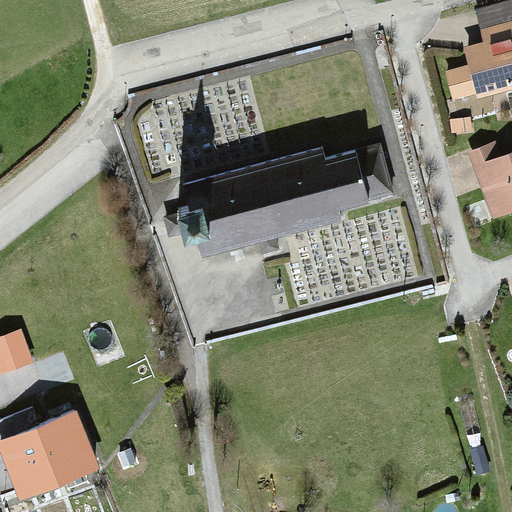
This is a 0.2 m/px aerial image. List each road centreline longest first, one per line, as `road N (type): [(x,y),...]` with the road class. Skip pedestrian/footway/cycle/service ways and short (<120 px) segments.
road 1 (residential): [(214,511),(205,455),(104,119)]
road 2 (residential): [(394,14),(463,288),(511,270)]
road 3 (residential): [(394,14),(141,70),(107,89),(104,119)]
road 4 (residential): [(0,198),(104,119)]
